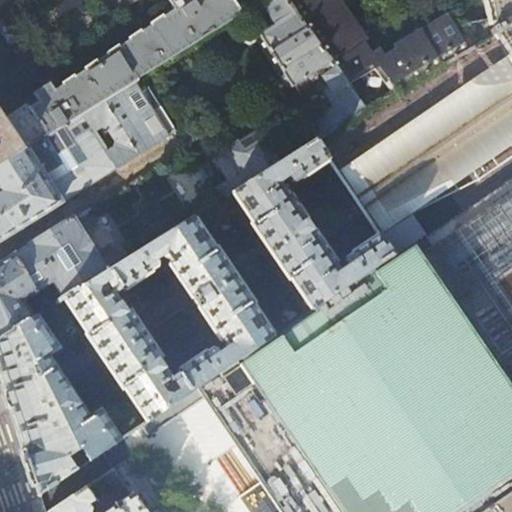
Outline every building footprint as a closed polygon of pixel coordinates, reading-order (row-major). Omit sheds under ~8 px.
[(127,0),(131,5),(138,0),(167,0),(174,10),(151,25),(175,58),(247,13),(237,0),(127,0)] [(365,110),(347,84),(286,0),(267,0),(248,12),(262,33),(259,35),(292,86),(324,67),(327,72),(321,76),(343,107),(297,136),(304,148),(315,141),(365,110)] [(511,0),(483,0),(488,20),(456,28),(449,14),(389,48),(391,52),(379,58),(374,50),(366,55),(358,44),(362,41),(333,0),(286,0),(347,84),(374,69),(392,94),(491,38),(511,25),(511,0)] [(0,166),(27,150),(84,114),(134,83),(144,77),(175,58),(151,25),(55,90),(50,83),(33,94),(39,101),(29,108),(26,104),(5,119),(0,111),(0,166)] [(511,25),(491,38),(511,65),(511,180),(396,258),(393,254),(392,255),(312,310),(274,336),(210,379),(262,455),(247,465),(245,469),(245,475),(248,480),(252,481),(257,480),(262,477),(286,511),(480,511),(510,492),(511,490),(511,25)] [(134,83),(84,114),(95,132),(102,128),(108,130),(115,141),(114,148),(107,152),(118,168),(157,144),(178,130),(150,87),(140,93),(134,83)] [(107,152),(95,132),(84,114),(27,150),(62,204),(118,168),(107,152)] [(232,193),(304,148),(297,136),(283,114),(215,157),(229,179),(214,188),(222,200),(232,193)] [(315,141),(304,148),(232,193),(312,310),(392,255),(379,235),(353,252),(354,254),(345,260),(345,262),(347,265),(341,270),(338,270),(335,265),(336,263),(285,188),(283,188),(280,184),(281,181),(288,177),(291,182),(293,183),(302,177),(303,179),(328,161),(315,141)] [(0,241),(62,204),(27,150),(0,166),(0,190),(0,191),(0,190),(0,241)] [(274,336),(193,218),(107,272),(64,299),(63,299),(146,422),(210,379),(274,336)] [(53,283),(64,299),(107,272),(73,219),(65,224),(27,248),(0,264),(0,338),(34,318),(23,301),(53,283)] [(34,318),(0,338),(0,376),(29,462),(39,493),(40,495),(119,441),(99,412),(88,419),(46,357),(57,349),(36,317),(34,318)] [(89,485),(49,511),(144,511),(131,494),(103,511),(92,511),(93,510),(92,508),(91,505),(99,500),(89,485)] [(511,511),(511,494),(510,492),(480,511),(511,511)]
